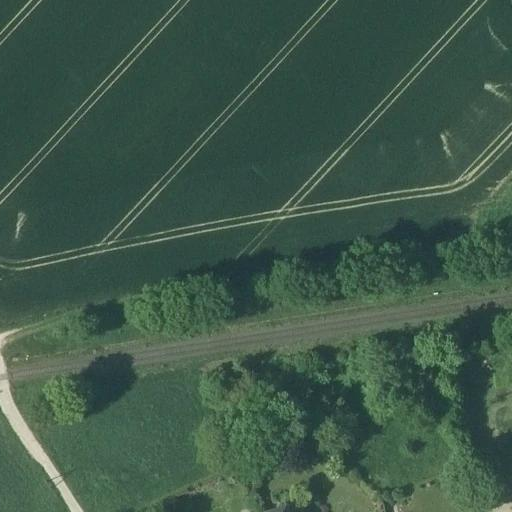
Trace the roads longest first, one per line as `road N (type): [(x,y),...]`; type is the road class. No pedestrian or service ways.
road 1 (track): [(0,334),(511,246)]
road 2 (track): [(73,511),(21,433),(0,379)]
